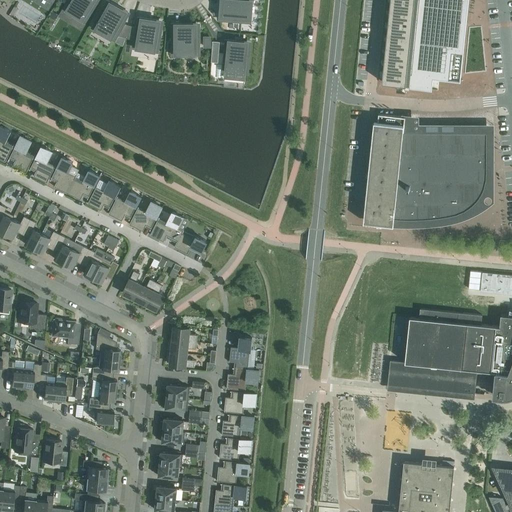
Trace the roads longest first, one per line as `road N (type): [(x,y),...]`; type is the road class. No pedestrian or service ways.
road 1 (tertiary): [(287,511),(332,89)]
road 2 (unclassified): [(511,100),(364,100)]
road 3 (residential): [(8,174),(139,239)]
road 4 (residential): [(134,453),(0,400)]
road 5 (residential): [(219,381),(207,511)]
